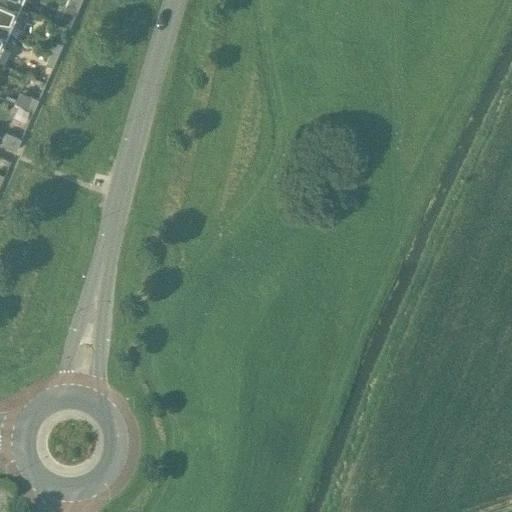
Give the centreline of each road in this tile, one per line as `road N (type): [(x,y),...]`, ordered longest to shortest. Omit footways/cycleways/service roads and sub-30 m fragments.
road 1 (tertiary): [(96,305),(118,194),(176,0)]
road 2 (tertiary): [(73,490),(105,476),(119,443),(116,425),(92,399)]
